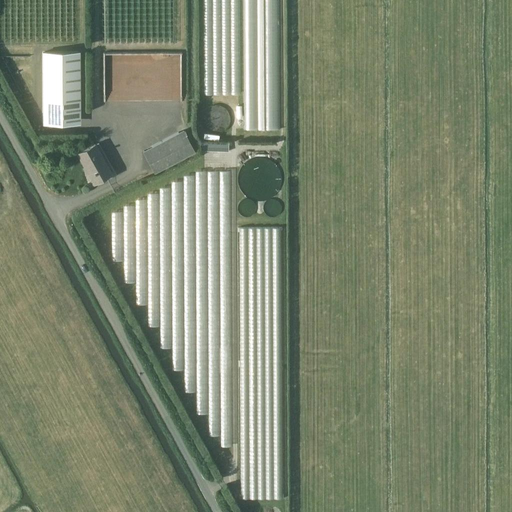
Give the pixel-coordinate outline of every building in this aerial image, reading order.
[(71,113),(80,113),(79,52),(43,52),(43,123),(71,123),(71,113)] [(244,126),(251,128),(280,128),(279,101),(276,101),(272,110),(272,101),(261,97),(266,97),(266,88),(264,88),(261,96),(261,99),(261,98),(261,106),(257,106),(257,112),(254,118),(248,118),(247,95),(244,94),(244,126)] [(190,153),(179,132),(144,151),(154,172),(190,153)] [(94,183),(111,173),(95,144),(78,154),(94,183)] [(232,445),(231,169),(196,170),(196,174),(184,174),(184,180),(176,180),(136,201),(136,204),(124,204),(124,210),(112,210),(112,259),(124,259),(124,281),(137,281),(137,303),(149,303),(149,325),(160,324),(161,346),(173,346),(173,368),(185,368),(185,390),(197,390),(197,412),(209,412),(209,434),(221,434),(221,445),(232,445)] [(241,226),(240,497),(280,497),(280,470),(275,473),(270,457),(270,473),(264,473),(264,446),(257,446),(257,431),(252,432),(254,435),(252,437),(245,428),(246,268),(250,268),(250,262),(257,273),(258,265),(263,266),(263,250),(267,261),(271,261),(271,250),(276,250),(281,263),(281,226),(241,226)]
